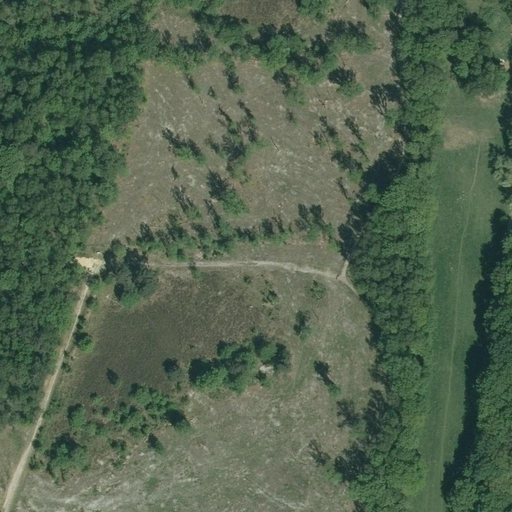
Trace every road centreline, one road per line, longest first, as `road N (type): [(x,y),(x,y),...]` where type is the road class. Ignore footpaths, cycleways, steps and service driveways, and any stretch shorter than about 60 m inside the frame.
road 1 (track): [(0,262),(77,260),(90,271),(3,511)]
road 2 (unclassified): [(511,194),(474,511)]
